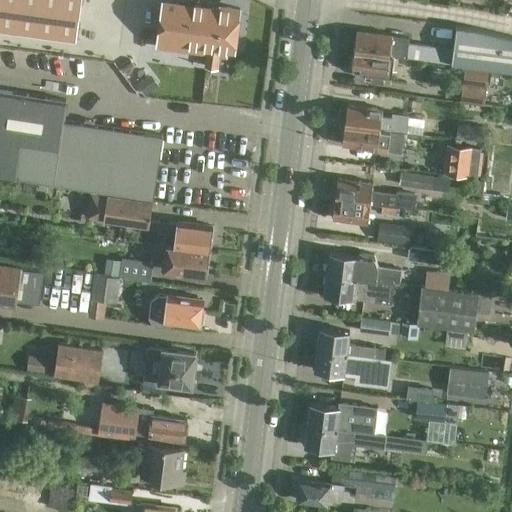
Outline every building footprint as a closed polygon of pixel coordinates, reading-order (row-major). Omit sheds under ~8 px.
[(0,0),(0,29),(77,40),(81,0),(0,0)] [(159,47),(185,51),(207,54),(205,68),(217,69),(218,57),(225,58),(226,51),(234,52),(239,11),(239,9),(220,7),(220,9),(163,1),(158,35),(157,45),(159,45),(159,47)] [(453,50),(451,64),(511,71),(511,38),(476,30),(456,27),(453,50)] [(451,64),(453,50),(407,44),(408,38),(391,36),(356,31),(353,51),(397,57),(405,58),(420,60),(451,64)] [(397,57),(353,51),(351,71),(365,73),(364,79),(390,83),(392,71),(395,72),(397,57)] [(464,68),(460,102),(483,105),(488,71),(464,68)] [(63,122),(66,103),(0,92),(0,177),(153,200),(162,137),(63,122)] [(344,126),(379,130),(406,134),(408,117),(394,115),(393,119),(381,117),(382,110),(347,106),(344,126)] [(406,134),(379,130),(344,126),(342,146),(377,150),(378,143),(391,145),(392,142),(405,144),(406,134)] [(458,126),(457,138),(476,141),(478,129),(458,126)] [(469,177),(472,148),(450,146),(447,174),(469,177)] [(402,173),(400,186),(431,190),(432,177),(402,173)] [(370,204),(382,206),(397,207),(413,209),(413,207),(415,207),(416,194),(396,191),(396,195),(371,192),(373,184),(337,180),(335,200),(370,204)] [(151,203),(90,195),(90,193),(70,190),(68,212),(87,215),(86,219),(148,228),(151,203)] [(370,204),(335,200),(332,219),(367,224),(370,204)] [(397,207),(382,206),(381,215),(396,216),(397,207)] [(166,246),(208,251),(211,227),(177,223),(174,246),(166,245),(166,246)] [(379,223),(377,240),(391,242),(408,244),(410,227),(379,223)] [(501,238),(511,238),(511,229),(502,228),(501,238)] [(208,251),(166,246),(163,270),(205,275),(208,251)] [(448,251),(408,246),(407,260),(447,265),(448,251)] [(329,253),(326,274),(394,283),(399,284),(401,269),(378,266),(374,254),(361,253),(358,257),(329,253)] [(104,274),(103,277),(126,280),(126,279),(151,281),(153,262),(122,258),(119,276),(104,274)] [(0,306),(14,308),(14,302),(38,306),(43,274),(0,267),(0,306)] [(426,270),(424,288),(449,291),(450,273),(426,270)] [(394,284),(394,283),(326,274),(324,295),(391,304),(394,284)] [(93,275),(93,276),(90,300),(115,303),(117,289),(125,290),(126,280),(103,277),(93,275)] [(417,324),(472,331),(477,294),(449,291),(424,288),(422,287),(417,324)] [(168,297),(168,298),(158,297),(151,302),(148,320),(154,327),(169,329),(173,326),(173,323),(198,327),(201,301),(168,297)] [(390,322),(360,318),(358,332),(388,336),(390,322)] [(385,358),(386,351),(374,349),(374,348),(348,345),(349,333),(320,329),(317,350),(385,358)] [(102,352),(58,345),(56,358),(28,355),(27,371),(54,374),(53,376),(98,383),(102,352)] [(195,362),(194,362),(195,353),(148,347),(143,379),(191,385),(192,376),(193,376),(195,362)] [(317,350),(314,371),(344,374),(355,376),(354,383),(388,387),(392,359),(385,358),(317,350)] [(455,369),(453,387),(485,391),(488,373),(472,371),(455,369)] [(416,401),(414,418),(428,419),(426,436),(443,438),(444,433),(455,435),(459,406),(416,401)] [(310,405),(307,425),(337,429),(375,434),(376,427),(378,407),(340,402),(339,408),(310,405)] [(186,421),(151,417),(152,411),(100,404),(96,435),(133,440),(134,435),(183,441),(186,421)] [(307,425),(304,446),(331,450),(330,458),(354,461),(356,445),(384,448),(386,435),(375,434),(337,429),(307,425)] [(393,436),(392,448),(412,450),(414,439),(393,436)] [(182,452),(150,447),(147,469),(141,468),(140,479),(178,484),(182,452)] [(48,453),(14,450),(13,456),(32,458),(31,463),(44,465),(45,459),(48,459),(48,453)] [(79,457),(77,470),(103,473),(105,461),(79,457)] [(375,476),(350,472),(332,470),(331,482),(368,487),(368,490),(356,488),(354,496),(372,499),(374,488),(394,490),(395,478),(375,476)] [(300,480),(297,501),(327,505),(329,493),(343,495),(344,485),(300,480)] [(71,511),(75,490),(51,486),(47,506),(59,508),(59,511),(61,511),(71,511)] [(111,489),(109,502),(130,505),(132,492),(111,489)]
